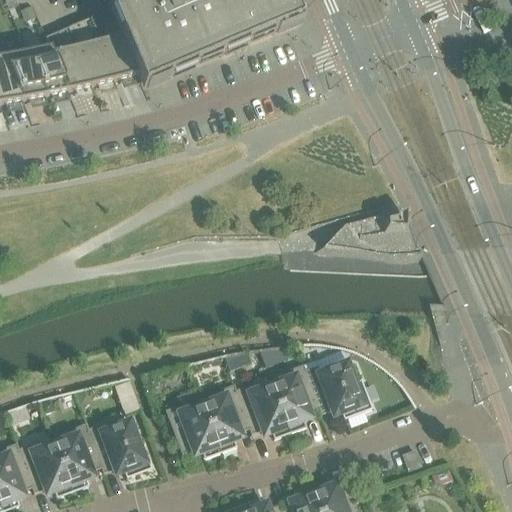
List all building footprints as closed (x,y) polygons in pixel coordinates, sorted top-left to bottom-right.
[(18,8),(13,0),(3,0),(8,12),(18,8)] [(179,0),(114,0),(118,8),(109,12),(109,14),(113,23),(137,79),(142,92),(219,59),(301,25),(289,0),(189,0),(181,4),(179,0)] [(137,79),(113,23),(101,28),(101,26),(90,31),(113,85),(137,79)] [(113,85),(90,31),(89,29),(79,33),(78,32),(68,36),(90,90),(113,85)] [(90,90),(68,36),(67,34),(56,39),(55,37),(45,41),(68,95),(90,90)] [(68,95),(45,41),(23,47),(46,100),(68,95)] [(46,100),(23,47),(0,51),(23,104),(46,100)] [(0,107),(23,104),(0,51),(0,50),(0,107)] [(271,353),(259,357),(263,368),(274,364),(271,353)] [(240,369),(236,360),(226,364),(230,374),(240,369)] [(371,413),(360,383),(353,386),(346,367),(320,377),(317,369),(305,374),(318,413),(317,413),(320,418),(339,411),(343,423),(371,413)] [(318,413),(305,374),(302,368),(289,373),(291,381),(271,389),(289,437),(305,431),(300,419),(317,413),(318,413)] [(159,389),(155,380),(145,383),(149,393),(159,389)] [(248,433),(234,394),(235,394),(233,388),(219,393),(222,401),(201,408),(219,457),(235,451),(231,439),(248,433)] [(289,437),(271,389),(250,396),(247,389),(235,394),(234,394),(248,433),(250,438),(269,431),(273,443),(289,437)] [(92,406),(88,394),(75,398),(80,411),(92,406)] [(39,406),(43,418),(54,414),(50,403),(39,406)] [(219,457),(201,408),(181,416),(178,409),(164,414),(181,458),(199,451),(204,463),(219,457)] [(20,422),(17,414),(4,419),(7,427),(20,422)] [(150,473),(139,443),(136,445),(128,426),(102,435),(100,428),(87,433),(101,471),(100,472),(102,477),(121,470),(126,482),(150,473)] [(101,471),(87,433),(85,427),(71,432),(74,440),(53,448),(72,496),(88,490),(83,478),(100,472),(101,471)] [(31,491),(18,453),(16,447),(2,452),(4,460),(0,461),(0,509),(1,511),(11,511),(18,510),(14,498),(31,491)] [(72,496),(53,448),(33,455),(30,448),(18,453),(31,491),(33,497),(51,490),(56,502),(72,496)] [(420,469),(417,461),(414,454),(402,459),(408,474),(420,469)] [(452,483),(448,472),(431,477),(433,484),(440,488),(452,483)] [(356,511),(348,489),(329,495),(325,484),(309,490),(317,511),(356,511)] [(317,511),(309,490),(293,496),(297,507),(285,511),(317,511)]
